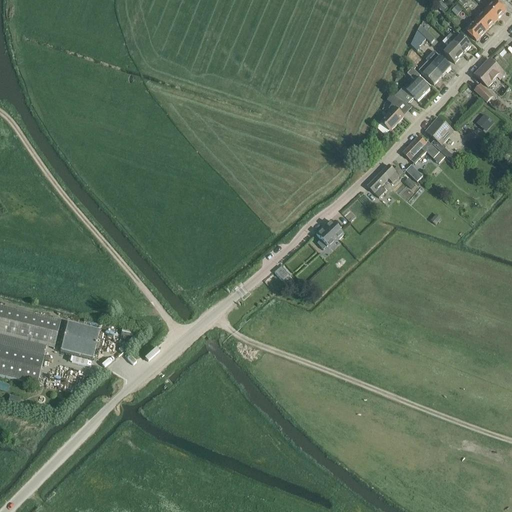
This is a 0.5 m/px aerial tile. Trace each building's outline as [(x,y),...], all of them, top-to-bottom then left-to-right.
[(495,0),(486,11),(496,21),(506,11),(495,0)] [(436,8),(442,14),(447,8),(440,2),(436,8)] [(462,11),(457,6),(449,13),(455,19),(462,11)] [(486,11),(476,21),(486,31),(496,21),(486,11)] [(466,31),(469,35),(476,42),(486,31),(476,21),(466,31)] [(425,31),(421,35),(430,44),(435,39),(425,31)] [(417,32),(411,46),(417,52),(420,48),(419,47),(426,40),(417,32)] [(450,35),(446,39),(463,55),(472,46),(465,39),(462,36),(457,41),(450,35)] [(444,54),(447,57),(455,64),(463,55),(446,39),(442,43),(449,49),(444,54)] [(426,60),(428,62),(443,77),(451,68),(444,61),(441,58),(440,58),(434,52),(426,60)] [(407,63),(410,65),(415,69),(417,66),(409,59),(407,63)] [(480,81),(481,82),(488,88),(497,78),(500,80),(505,75),(490,61),(475,76),(480,81)] [(419,71),(427,79),(434,86),(443,77),(428,62),(419,71)] [(415,82),(398,99),(403,102),(408,105),(414,99),(418,102),(430,90),(419,79),(420,77),(413,69),(408,74),(415,82)] [(475,92),(487,104),(493,98),(480,86),(475,92)] [(398,99),(391,95),(387,102),(392,105),(389,110),(392,113),(381,123),(390,132),(404,117),(395,109),(397,108),(399,109),(403,102),(398,99)] [(493,123),(483,115),(475,124),(485,132),(493,123)] [(439,151),(450,161),(449,163),(451,165),(456,160),(444,149),(446,147),(443,145),(454,133),(445,126),(438,119),(426,132),(435,140),(431,144),(439,151)] [(419,138),(403,154),(415,165),(427,153),(433,160),(439,154),(428,143),(426,144),(419,138)] [(368,188),(379,199),(386,192),(381,188),(388,181),(393,185),(404,174),(398,167),(393,171),(389,166),(368,188)] [(423,177),(412,166),(406,172),(417,183),(423,177)] [(408,179),(404,183),(410,190),(414,186),(408,179)] [(482,200),(488,205),(494,198),(487,193),(482,200)] [(436,215),(430,222),(435,226),(441,219),(436,215)] [(319,245),(325,251),(343,235),(330,222),(316,235),(322,242),(319,245)] [(274,273),(281,281),(283,283),(290,277),(288,275),(281,267),(274,273)] [(0,307),(0,376),(37,385),(46,348),(54,350),(57,336),(60,322),(0,307)] [(99,333),(67,325),(60,351),(93,359),(99,333)] [(20,399),(9,396),(7,404),(18,407),(20,399)]
